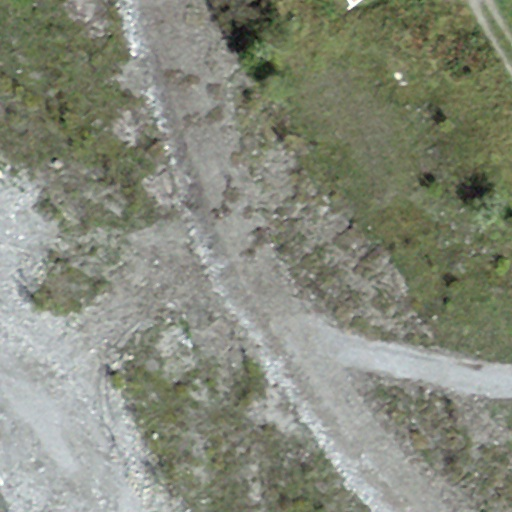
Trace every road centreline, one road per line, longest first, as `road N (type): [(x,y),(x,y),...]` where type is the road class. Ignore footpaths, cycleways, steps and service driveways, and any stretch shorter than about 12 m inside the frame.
road 1 (track): [(244,244),(412,511)]
road 2 (track): [(244,244),(427,373),(511,384)]
road 3 (track): [(152,0),(244,244)]
